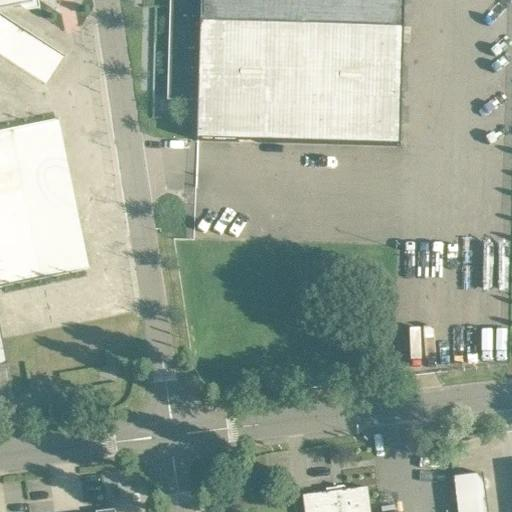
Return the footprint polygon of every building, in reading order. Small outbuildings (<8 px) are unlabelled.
[(0,0),(0,368),(8,367),(7,359),(24,355),(24,357),(79,346),(69,298),(56,237),(20,245),(20,246),(0,250),(0,11),(20,7),(33,5),(31,0),(0,0)] [(172,0),(170,98),(199,99),(198,140),(258,142),(258,143),(401,147),(401,124),(400,124),(403,0),(172,0)] [(453,478),(455,493),(485,489),(483,474),(453,478)] [(340,511),(370,511),(368,488),(338,492),(340,511)] [(340,511),(338,492),(303,496),(304,511),(340,511)]
